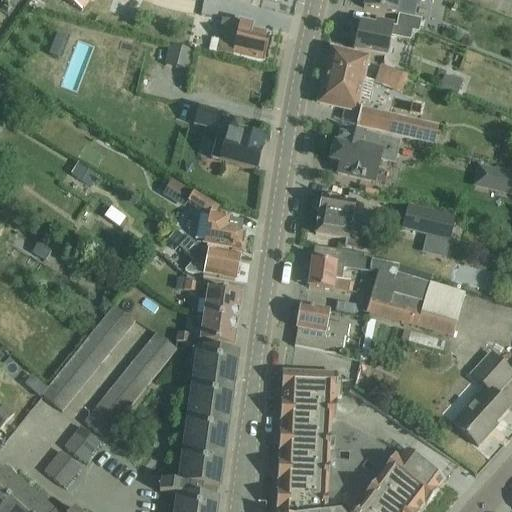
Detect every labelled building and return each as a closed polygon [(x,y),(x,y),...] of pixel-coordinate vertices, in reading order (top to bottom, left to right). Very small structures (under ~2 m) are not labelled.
[(90,0),(63,0),(81,13),(90,0)] [(398,17),(411,20),(415,1),(425,4),(426,0),(364,0),(363,10),(398,18),(398,17)] [(398,17),(398,18),(396,29),(377,25),(376,30),(359,26),(354,52),(385,59),(389,39),(409,43),(411,33),(417,34),(420,22),(411,20),(398,17)] [(240,25),(239,26),(222,22),(216,53),(263,64),(268,38),(251,34),(252,28),(240,25)] [(65,59),(75,36),(62,30),(52,53),(65,59)] [(168,48),(164,67),(190,73),(194,54),(168,48)] [(365,62),(331,54),(319,106),(354,114),(366,62),(365,62)] [(386,64),(379,77),(401,88),(408,75),(386,64)] [(439,89),(456,95),(461,83),(444,76),(439,89)] [(255,173),(264,143),(237,136),(239,128),(220,123),(222,117),(198,110),(193,127),(216,134),(214,141),(215,141),(210,161),(255,173)] [(356,128),(434,147),(438,129),(360,111),(356,128)] [(392,165),(397,145),(366,137),(366,139),(340,133),(337,147),(334,146),(333,148),(329,164),(339,166),(337,175),(373,185),(379,161),(392,165)] [(77,166),(71,176),(92,189),(98,179),(77,166)] [(511,175),(493,170),(488,192),(511,197),(511,175)] [(166,195),(184,207),(194,193),(176,180),(166,195)] [(195,245),(204,246),(232,250),(231,254),(243,255),(244,244),(242,243),(244,235),(240,234),(241,227),(229,225),(230,220),(215,218),(219,211),(193,195),(186,207),(200,215),(195,245)] [(315,237),(346,242),(345,249),(368,253),(373,225),(351,221),(354,205),(322,199),(315,237)] [(409,207),(404,230),(450,242),(456,219),(409,207)] [(32,255),(46,263),(54,249),(40,240),(32,255)] [(187,241),(178,250),(193,264),(191,265),(190,266),(188,267),(187,268),(186,270),(185,271),(184,272),(183,274),(202,277),(234,283),(238,259),(199,252),(187,241)] [(343,271),(376,275),(365,314),(451,340),(463,298),(396,277),(399,269),(363,261),(364,257),(314,249),(312,262),(307,290),(333,294),(333,293),(348,296),(350,285),(341,283),(343,271)] [(178,283),(177,292),(197,295),(199,286),(178,283)] [(207,292),(203,319),(236,323),(240,297),(239,297),(207,292)] [(294,349),(322,353),(323,348),(341,352),(343,339),(345,340),(347,329),(327,325),(329,314),(300,309),(296,331),(297,331),(294,349)] [(105,320),(125,337),(134,326),(114,310),(105,320)] [(236,323),(203,319),(199,345),(232,350),(236,323)] [(105,320),(97,330),(117,347),(125,337),(105,320)] [(371,323),(369,342),(388,344),(391,325),(371,323)] [(97,330),(90,340),(110,356),(117,347),(97,330)] [(180,336),(179,345),(191,346),(192,337),(180,336)] [(448,350),(402,336),(399,345),(446,359),(448,350)] [(156,338),(148,348),(167,364),(175,353),(156,338)] [(90,340),(82,349),(102,365),(110,356),(90,340)] [(148,348),(140,357),(159,374),(167,364),(148,348)] [(82,349),(74,359),(95,375),(102,365),(82,349)] [(202,349),(197,384),(233,388),(238,354),(202,349)] [(495,398),(511,379),(511,376),(489,356),(469,377),(484,391),(451,426),(477,449),(490,436),(487,434),(509,411),(495,398)] [(140,357),(132,368),(151,383),(159,374),(140,357)] [(74,359),(66,369),(87,385),(95,375),(74,359)] [(151,383),(132,368),(124,377),(143,393),(151,383)] [(66,369),(58,378),(78,395),(87,385),(66,369)] [(353,382),(337,381),(337,377),(310,375),(282,374),(281,385),(281,394),(288,394),(288,404),(280,404),(279,423),(287,424),(286,434),(279,434),(278,453),(285,454),(285,464),(278,464),(277,483),(284,484),(283,494),(276,494),(276,504),(275,511),(422,511),(425,509),(435,496),(444,484),(461,463),(353,390),(353,382)] [(124,377),(116,386),(136,402),(143,393),(124,377)] [(78,395),(58,378),(50,389),(70,405),(78,395)] [(233,388),(197,384),(193,418),(228,423),(233,388)] [(136,402),(116,386),(108,397),(127,412),(136,402)] [(70,405),(50,389),(41,400),(62,416),(70,405)] [(108,397),(100,406),(119,422),(127,412),(108,397)] [(119,422),(100,406),(92,417),(111,432),(119,422)] [(0,429),(12,417),(3,409),(0,412),(0,429)] [(111,432),(92,417),(84,426),(103,442),(111,432)] [(193,418),(188,452),(224,457),(228,423),(193,418)] [(80,431),(72,441),(91,456),(100,446),(80,431)] [(91,456),(72,441),(64,451),(83,467),(91,456)] [(224,457),(188,452),(183,487),(189,487),(214,491),(219,492),(224,457)] [(60,455),(52,465),(71,481),(80,471),(60,455)] [(71,481),(52,465),(44,475),(63,491),(71,481)] [(0,511),(13,511),(26,498),(0,475),(0,511)] [(161,483),(159,496),(177,498),(178,486),(161,483)] [(213,502),(214,491),(189,487),(187,498),(213,502)] [(41,511),(26,498),(13,511),(41,511)] [(179,511),(216,511),(218,502),(213,502),(187,498),(182,498),(179,511)]
